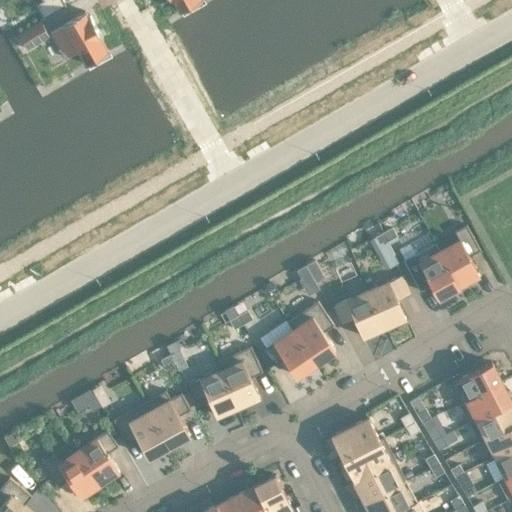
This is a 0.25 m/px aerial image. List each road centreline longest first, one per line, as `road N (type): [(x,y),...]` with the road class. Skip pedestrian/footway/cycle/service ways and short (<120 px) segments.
road 1 (tertiary): [(511,19),(0,313)]
road 2 (residential): [(511,333),(506,323),(304,427)]
road 3 (residential): [(304,427),(139,511)]
